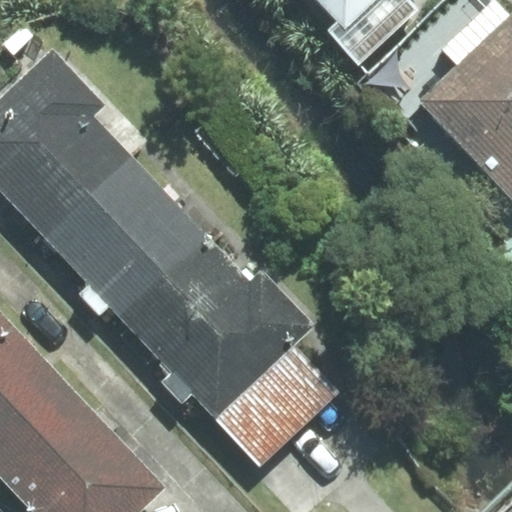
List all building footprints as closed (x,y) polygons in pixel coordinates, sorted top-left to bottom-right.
[(327,31),(359,64),(417,10),(407,0),(317,0),(337,21),(327,31)] [(511,13),(510,16),(495,0),(444,49),(460,65),(424,99),(511,192),(511,13)] [(104,104),(52,49),(0,97),(0,187),(43,234),(128,154),(92,116),(104,104)] [(121,317),(206,236),(174,202),(180,196),(168,184),(162,190),(128,154),(43,234),(90,283),(79,293),(100,315),(110,305),(121,317)] [(193,392),(215,417),(294,344),(313,326),(261,271),(249,282),(206,236),(121,317),(172,371),(161,381),(182,403),(193,392)] [(511,240),(497,254),(511,271),(511,240)] [(0,310),(0,459),(74,390),(0,310)] [(259,464),(338,391),(294,344),(215,417),(259,464)] [(74,390),(0,459),(0,473),(36,511),(138,511),(165,487),(74,390)]
